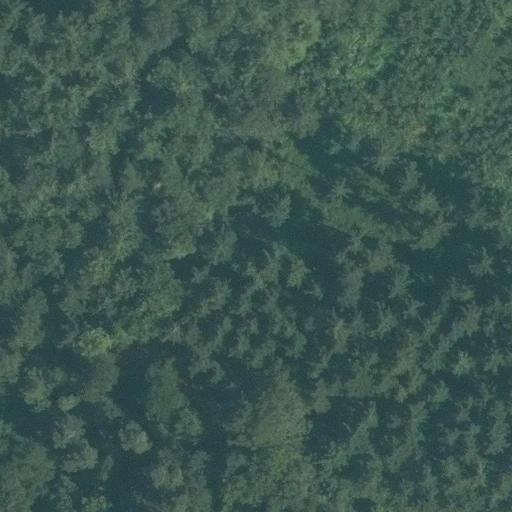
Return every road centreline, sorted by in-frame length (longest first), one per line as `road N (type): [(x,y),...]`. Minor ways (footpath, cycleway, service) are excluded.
road 1 (track): [(443,511),(424,486),(295,402),(136,320),(0,268)]
road 2 (track): [(136,320),(253,82)]
